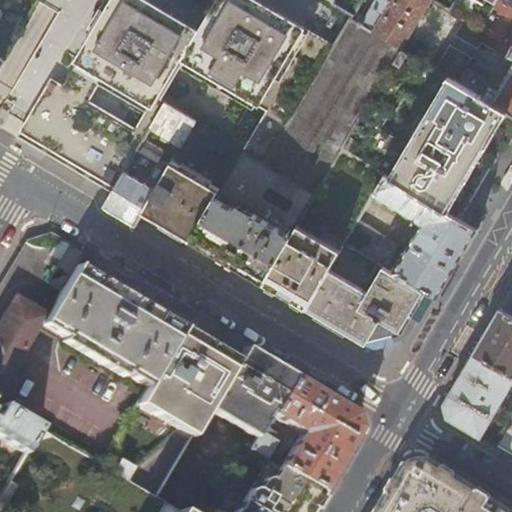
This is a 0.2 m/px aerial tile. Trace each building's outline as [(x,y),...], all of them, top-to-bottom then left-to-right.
[(217,0),(201,29),(153,0),(112,0),(81,54),(61,88),(48,81),(20,129),(34,137),(77,163),(115,187),(137,149),(150,127),(165,103),(156,97),(181,55),(270,109),(245,150),(264,161),(335,43),(263,0),(217,0)] [(331,0),(355,14),(356,12),(361,3),(356,0),(331,0)] [(351,20),(399,48),(428,0),(375,0),(365,17),(356,12),(355,14),(351,20)] [(480,28),(496,0),(453,0),(449,9),(464,19),(480,28)] [(511,0),(496,0),(480,28),(500,40),(505,43),(511,46),(511,0)] [(346,21),(337,16),(329,31),(337,36),(346,21)] [(219,188),(189,240),(226,261),(263,283),(342,148),(400,49),(399,48),(351,20),(350,19),(335,43),(264,161),(245,150),(242,148),(219,188)] [(500,40),(480,28),(464,19),(455,34),(477,48),(481,42),(494,50),(500,40)] [(0,47),(0,49),(6,53),(10,45),(4,41),(0,47)] [(434,69),(511,114),(511,46),(505,43),(502,48),(508,52),(506,56),(511,59),(511,68),(498,93),(480,83),(482,78),(464,68),(471,58),(449,45),(434,69)] [(511,128),(511,114),(434,69),(400,49),(342,148),(384,174),(459,219),(490,166),(511,128)] [(195,120),(165,103),(150,127),(174,142),(170,149),(176,153),(195,120)] [(342,148),(263,283),(283,295),(305,309),(328,269),(344,242),(358,219),(371,196),(384,174),(342,148)] [(158,163),(137,149),(115,187),(104,207),(118,215),(134,224),(142,212),(155,189),(146,183),(158,163)] [(172,160),(155,189),(142,212),(165,225),(189,240),(219,188),(172,160)] [(328,269),(305,309),(341,330),(360,341),(399,331),(410,311),(423,289),(436,297),(455,265),(476,230),(459,219),(384,174),(371,196),(420,224),(409,242),(405,240),(401,246),(405,248),(392,271),(386,267),(400,243),(358,219),(344,242),(377,262),(361,288),(328,269)] [(83,252),(69,244),(47,283),(60,290),(75,265),(83,252)] [(133,300),(75,265),(60,290),(45,315),(39,325),(61,338),(60,342),(120,378),(121,375),(144,388),(181,328),(133,300)] [(0,392),(39,325),(45,315),(16,297),(0,323),(0,392)] [(511,379),(511,316),(499,309),(466,365),(443,404),(446,417),(460,425),(479,436),(511,379)] [(205,342),(181,328),(144,388),(134,405),(188,438),(205,410),(235,360),(205,342)] [(243,348),(235,360),(205,410),(255,438),(262,428),(269,416),(294,377),(267,362),(243,348)] [(355,415),(294,377),(269,416),(295,430),(297,437),(279,467),(321,492),(341,459),(359,429),(355,415)] [(0,439),(22,453),(37,427),(6,409),(0,418),(0,439)] [(511,419),(497,445),(511,454),(511,419)] [(180,511),(126,480),(132,469),(118,461),(117,462),(104,455),(98,464),(37,427),(22,453),(0,490),(0,511),(180,511)] [(262,428),(255,438),(248,449),(265,459),(278,437),(262,428)] [(506,511),(465,487),(428,464),(404,470),(397,482),(379,511),(506,511)] [(318,498),(321,492),(279,467),(270,482),(266,480),(261,481),(254,491),(250,491),(246,493),(234,511),(309,511),(310,511),(318,498)] [(313,511),(321,500),(318,498),(310,511),(309,511),(313,511)]
